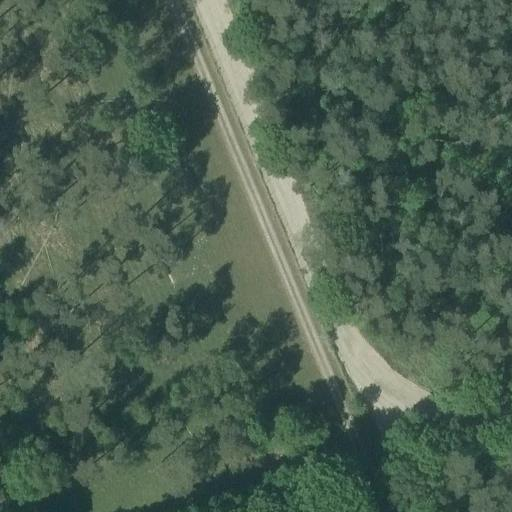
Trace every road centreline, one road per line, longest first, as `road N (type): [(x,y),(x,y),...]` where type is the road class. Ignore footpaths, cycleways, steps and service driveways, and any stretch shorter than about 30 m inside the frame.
road 1 (track): [(208,0),(373,408),(511,398)]
road 2 (track): [(176,0),(387,511)]
road 3 (track): [(359,446),(206,511)]
